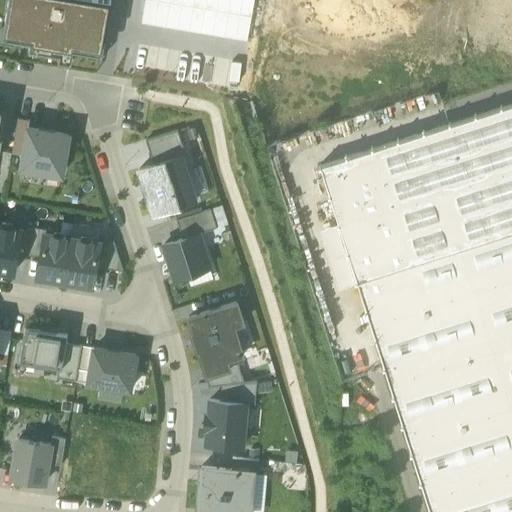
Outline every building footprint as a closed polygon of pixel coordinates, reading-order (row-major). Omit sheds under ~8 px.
[(8,0),(3,26),(16,28),(14,39),(16,40),(29,42),(28,49),(58,54),(60,54),(61,47),(73,49),(87,52),(89,52),(91,41),(103,44),(111,0),(110,0),(8,0)] [(157,2),(145,0),(141,24),(153,26),(157,2)] [(193,0),(181,0),(181,6),(192,8),(193,0)] [(205,0),(193,0),(192,8),(204,10),(205,0)] [(217,0),(205,0),(204,10),(216,12),(217,0)] [(229,0),(217,0),(216,12),(227,14),(229,0)] [(241,0),(229,0),(227,14),(239,16),(241,0)] [(253,0),(241,0),(239,16),(251,18),(253,0)] [(169,4),(157,2),(153,26),(165,28),(169,4)] [(181,6),(169,4),(165,28),(176,30),(181,6)] [(192,8),(181,6),(176,30),(188,32),(192,8)] [(204,10),(192,8),(188,32),(200,34),(204,10)] [(216,12),(204,10),(200,34),(212,36),(216,12)] [(227,14),(216,12),(212,36),(223,38),(227,14)] [(239,16),(227,14),(223,38),(235,40),(239,16)] [(251,18),(239,16),(235,40),(247,42),(251,18)] [(16,28),(3,26),(1,26),(0,33),(0,41),(15,44),(16,40),(14,39),(16,28)] [(89,52),(87,52),(87,57),(101,59),(103,44),(91,41),(89,52)] [(60,54),(58,54),(57,60),(71,62),(73,49),(61,47),(60,54)] [(511,511),(511,104),(320,165),(338,222),(357,281),(430,511),(511,511)] [(12,153),(23,155),(28,128),(29,121),(17,118),(12,153)] [(38,130),(28,128),(23,155),(21,168),(61,174),(68,135),(54,132),(38,130)] [(145,140),(153,164),(180,156),(185,154),(177,130),(145,140)] [(153,164),(139,169),(145,188),(147,187),(150,195),(147,195),(153,214),(195,201),(193,197),(185,171),(180,156),(153,164)] [(185,171),(193,197),(209,192),(201,167),(185,171)] [(210,209),(216,228),(228,224),(221,205),(210,209)] [(176,220),(182,239),(198,234),(216,228),(210,209),(176,220)] [(98,241),(99,238),(101,226),(74,222),(72,237),(98,241)] [(357,281),(338,222),(319,228),(338,287),(357,281)] [(19,228),(0,224),(0,269),(13,272),(17,252),(21,228),(19,228)] [(20,224),(19,228),(21,228),(17,252),(28,255),(33,227),(20,224)] [(28,255),(40,257),(44,232),(46,232),(46,229),(33,227),(28,255)] [(64,281),(72,237),(46,232),(44,232),(40,257),(37,276),(64,281)] [(163,245),(174,278),(186,274),(209,267),(198,234),(182,239),(163,245)] [(72,237),(64,281),(92,285),(95,266),(99,242),(98,241),(72,237)] [(99,238),(98,241),(99,242),(95,266),(123,271),(114,241),(99,238)] [(213,278),(209,267),(186,274),(190,285),(213,278)] [(197,351),(199,350),(202,349),(211,374),(229,368),(226,359),(235,357),(242,354),(233,326),(242,323),(236,302),(188,317),(193,333),(191,334),(197,351)] [(67,334),(24,326),(19,360),(57,367),(61,368),(66,343),(67,334)] [(12,330),(0,327),(0,352),(8,354),(12,330)] [(82,345),(66,343),(61,368),(57,367),(56,377),(75,381),(82,345)] [(87,382),(93,347),(82,345),(75,381),(87,383),(87,382)] [(129,390),(135,355),(93,347),(87,382),(129,390)] [(206,375),(211,374),(202,349),(199,350),(206,375)] [(197,351),(208,387),(214,386),(211,374),(206,375),(199,350),(197,351)] [(211,374),(214,386),(220,385),(244,383),(235,357),(226,359),(229,368),(211,374)] [(220,385),(219,401),(246,403),(246,404),(254,405),(256,382),(220,385)] [(219,401),(210,400),(208,414),(206,414),(204,429),(207,429),(206,443),(242,447),(246,404),(246,403),(219,401)] [(52,436),(50,444),(47,463),(61,465),(65,438),(52,436)] [(18,438),(11,478),(43,484),(47,463),(50,444),(18,438)] [(232,457),(231,469),(253,471),(253,472),(257,472),(258,459),(232,457)] [(231,469),(201,466),(197,510),(215,511),(248,511),(253,472),(253,471),(231,469)]
